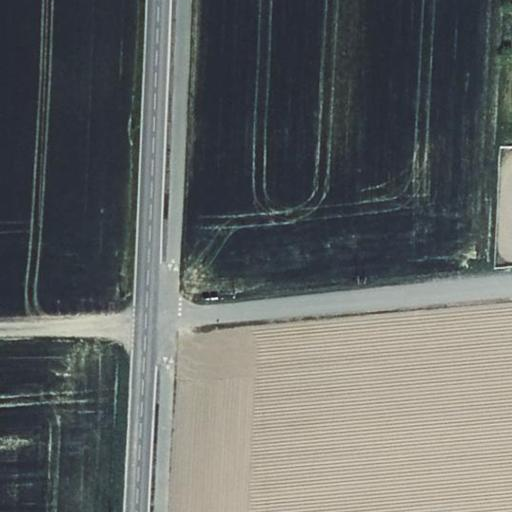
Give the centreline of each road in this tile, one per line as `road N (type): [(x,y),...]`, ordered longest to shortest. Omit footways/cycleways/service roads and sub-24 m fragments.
road 1 (track): [(0,327),(511,283)]
road 2 (residential): [(158,0),(137,511)]
